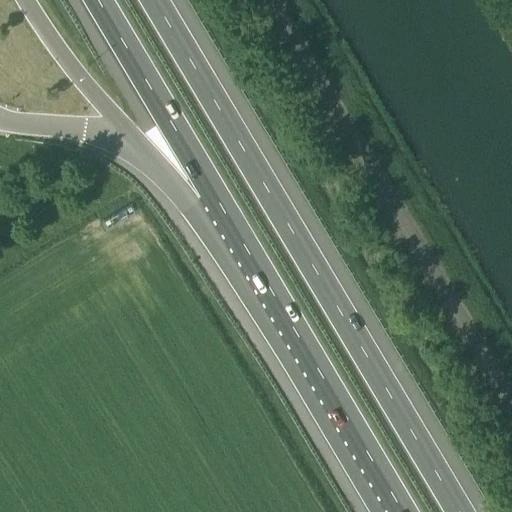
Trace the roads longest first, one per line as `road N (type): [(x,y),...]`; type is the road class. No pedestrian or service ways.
road 1 (motorway): [(464,511),(161,0)]
road 2 (unclassified): [(511,359),(299,0)]
road 3 (motorway): [(213,193),(402,511)]
road 4 (motorway): [(98,0),(213,193)]
